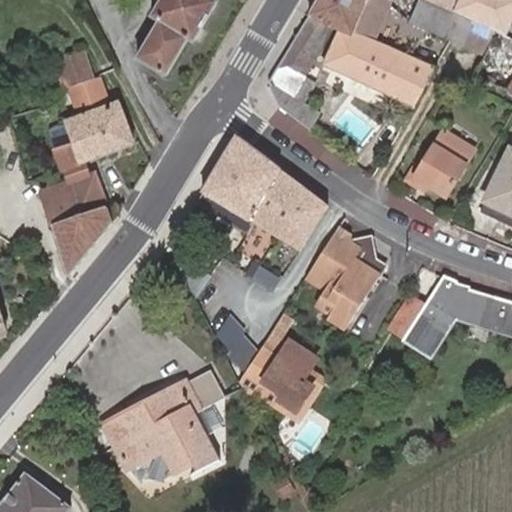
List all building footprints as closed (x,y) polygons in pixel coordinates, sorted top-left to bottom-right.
[(214,0),(161,0),(152,17),(161,22),(138,58),(167,74),(189,38),(193,40),(216,1),(214,0)] [(359,0),(319,0),(310,16),(329,25),(331,21),(374,41),(390,4),(381,0),(366,0),(365,3),(359,0)] [(444,36),(454,13),(422,0),(420,0),(414,14),(423,19),(421,26),(444,36)] [(511,17),(472,0),(422,0),(454,13),(477,23),(497,32),(511,38),(511,17)] [(444,36),(453,40),(466,46),(477,23),(454,13),(444,36)] [(423,19),(414,14),(410,21),(421,26),(423,19)] [(326,66),(414,107),(436,69),(374,41),(331,21),(329,25),(341,31),(326,66)] [(486,55),(497,32),(477,23),(466,46),(486,55)] [(511,38),(497,32),(486,55),(477,76),(511,90),(511,38)] [(69,85),(96,77),(81,50),(38,65),(48,93),(69,85)] [(294,118),(303,103),(292,96),(305,75),(290,66),(278,72),(271,84),(279,108),(294,118)] [(316,81),(305,75),(292,96),(303,103),(316,81)] [(110,105),(100,76),(96,77),(69,85),(80,117),(65,121),(74,144),(58,149),(73,184),(85,215),(108,206),(95,173),(91,174),(86,160),(134,142),(120,101),(110,105)] [(449,194),(476,146),(443,128),(415,174),(449,194)] [(238,136),(197,203),(251,236),(257,227),(301,254),(330,208),(331,206),(238,136)] [(505,209),(511,212),(511,150),(483,211),(500,220),(505,209)] [(113,220),(108,206),(85,215),(73,184),(63,186),(45,192),(69,277),(95,244),(113,220)] [(511,225),(511,212),(505,209),(500,220),(511,225)] [(353,235),(340,226),(337,230),(350,239),(353,235)] [(337,230),(308,275),(326,287),(323,292),(350,309),(354,304),(360,308),(387,267),(373,258),(370,239),(350,241),(349,240),(350,239),(337,230)] [(277,287),(283,273),(263,264),(257,278),(277,287)] [(511,301),(501,298),(462,284),(463,281),(448,275),(448,276),(428,306),(406,340),(434,358),(462,314),(511,332),(511,301)] [(350,309),(323,292),(320,298),(321,306),(332,312),(328,318),(347,329),(354,318),(350,309)] [(387,327),(406,340),(428,306),(410,296),(399,314),(397,313),(387,327)] [(354,318),(360,308),(354,304),(350,309),(354,318)] [(293,319),(284,313),(277,324),(286,330),(293,319)] [(213,340),(246,362),(262,338),(230,315),(213,340)] [(304,377),(310,368),(317,357),(290,339),(263,381),(268,384),(281,392),(278,398),(296,410),(313,383),(304,377)] [(191,415),(223,397),(208,368),(186,379),(185,377),(173,383),(175,386),(135,407),(134,405),(120,412),(122,415),(103,424),(127,471),(163,451),(175,473),(192,465),(196,472),(216,462),(191,415)] [(327,378),(310,368),(304,377),(313,383),(296,410),(278,398),(281,392),(268,384),(261,396),(299,421),(327,378)] [(0,507),(0,511),(68,511),(72,508),(28,473),(0,507)] [(300,500),(306,511),(314,511),(318,510),(308,488),(300,500)]
